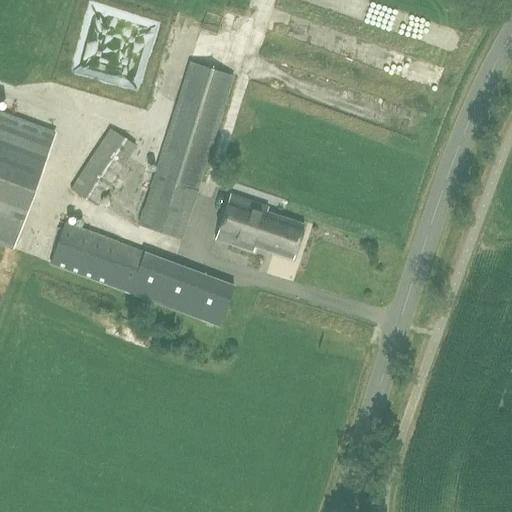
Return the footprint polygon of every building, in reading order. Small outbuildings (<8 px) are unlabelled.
[(197,192),(233,76),(193,64),(152,195),(150,195),(140,226),(183,240),(198,192),(197,192)] [(50,134),(0,115),(0,246),(8,249),(50,134)] [(71,189),(97,207),(137,147),(110,129),(71,189)] [(293,260),(298,243),(304,226),(266,213),(268,208),(229,196),(222,218),(215,240),(253,252),(255,248),(293,260)] [(50,263),(103,283),(219,326),(233,287),(64,224),(50,263)]
